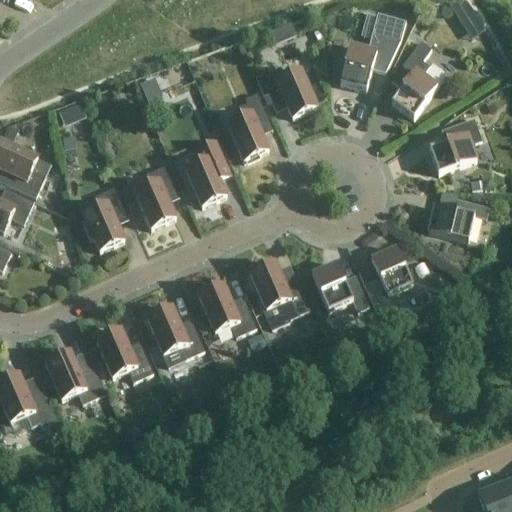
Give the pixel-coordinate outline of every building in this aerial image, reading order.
[(379,46),(370,43),(367,55),(350,50),(340,90),(366,97),(372,75),(384,78),(400,45),(405,26),(386,21),(379,46)] [(413,125),(437,92),(444,82),(444,76),(432,68),(430,72),(423,66),(431,54),(420,46),(394,82),(405,90),(391,109),(413,125)] [(280,72),(260,80),(272,108),(283,103),(292,124),(317,113),(301,76),(285,83),(280,72)] [(244,123),(227,130),(244,167),(269,156),(260,135),(271,131),(257,99),(245,104),(247,108),(239,112),(244,123)] [(450,147),(429,154),(438,180),(477,166),(471,150),(482,146),(474,123),(446,134),(450,147)] [(10,192),(35,203),(51,169),(0,147),(0,174),(15,181),(10,192)] [(202,168),(185,175),(202,213),(227,202),(218,181),(228,176),(215,147),(196,155),(202,168)] [(151,190),(135,197),(151,235),(176,224),(167,203),(178,198),(166,171),(146,179),(151,190)] [(99,213),(83,220),(87,229),(83,230),(90,246),(94,244),(99,257),(124,246),(115,225),(126,221),(114,193),(95,202),(99,213)] [(0,208),(0,236),(4,238),(10,223),(23,229),(29,217),(45,219),(47,213),(9,196),(3,209),(0,208)] [(435,212),(428,238),(468,248),(474,221),(486,224),(489,212),(460,205),(457,217),(435,212)] [(0,275),(2,277),(11,257),(0,252),(0,275)] [(380,286),(365,293),(377,320),(393,313),(389,302),(412,291),(396,254),(371,265),(380,286)] [(250,279),(266,316),(264,317),(272,336),(290,328),(289,325),(298,321),(310,315),(296,284),(284,289),(275,268),(250,279)] [(337,269),(312,280),(328,317),(352,307),(357,318),(369,312),(357,285),(346,290),(337,269)] [(223,290),(198,301),(215,339),(231,331),(236,342),(256,333),(244,306),(233,311),(223,290)] [(172,313),(147,324),(164,361),(180,354),(185,365),(204,356),(192,329),(181,334),(172,313)] [(121,335),(96,346),(112,384),(129,376),(134,388),(153,379),(141,351),(130,356),(121,335)] [(70,357),(45,368),(62,406),(78,399),(83,410),(106,399),(94,372),(79,378),(70,357)] [(19,380),(0,388),(0,404),(10,428),(27,421),(31,432),(40,428),(42,433),(57,426),(43,394),(28,401),(19,380)] [(218,410),(225,426),(235,422),(228,406),(218,410)] [(135,472),(130,457),(117,462),(123,477),(135,472)] [(511,511),(511,485),(506,488),(501,490),(509,511),(511,511)] [(477,499),(482,511),(509,511),(501,490),(477,499)]
